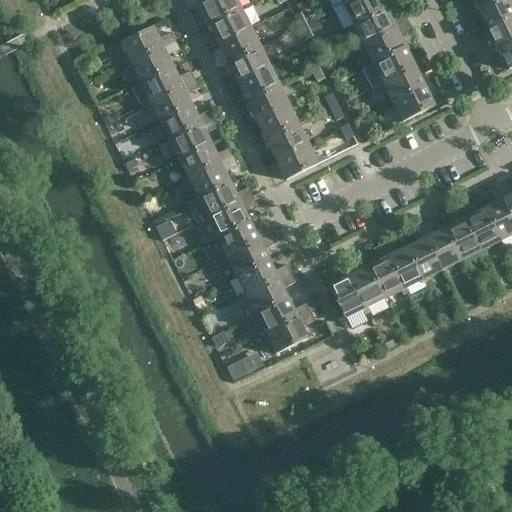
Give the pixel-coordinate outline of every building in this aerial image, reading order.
[(241,10),(236,0),(212,0),(199,7),(209,26),(241,10)] [(387,10),(381,0),(358,0),(345,7),(354,26),(387,10)] [(503,0),(473,0),(480,12),(503,0)] [(511,20),(511,0),(503,0),(480,12),(489,31),(511,20)] [(251,29),(241,10),(209,26),(219,45),(251,29)] [(364,46),(409,23),(404,15),(397,18),(398,21),(397,24),(394,26),(387,10),(354,26),(364,46)] [(306,26),(300,14),(293,18),(299,30),(306,26)] [(511,44),(511,20),(489,31),(499,51),(511,44)] [(406,49),(398,34),(401,32),(405,33),(406,36),(413,32),(409,23),(364,46),(373,65),(406,49)] [(312,38),(306,26),(299,30),(305,42),(312,38)] [(131,65),(176,42),(172,34),(165,37),(166,40),(165,43),(162,45),(154,28),(121,44),(131,65)] [(260,49),(251,29),(219,45),(228,65),(260,49)] [(173,68),(165,52),(168,51),(172,52),(173,54),(180,51),(176,42),(131,65),(141,84),(173,68)] [(511,69),(511,44),(499,51),(509,71),(511,69)] [(270,68),(260,49),(228,65),(238,84),(270,68)] [(383,84),(428,62),(424,53),(416,57),(418,59),(416,63),(413,64),(406,49),(373,65),(383,84)] [(319,68),(313,56),(306,59),(312,71),(319,68)] [(425,88),(417,72),(420,71),(424,72),(425,74),(432,71),(428,62),(383,84),(393,104),(425,88)] [(150,103),(195,81),(191,72),(184,76),(185,78),(184,82),(181,83),(173,68),(141,84),(150,103)] [(280,87),(270,68),(238,84),(247,103),(280,87)] [(325,80),(319,68),(312,71),(317,84),(325,80)] [(192,107),(185,91),(188,90),(191,91),(192,93),(200,90),(195,81),(150,103),(160,123),(192,107)] [(289,107),(280,87),(247,103),(257,123),(289,107)] [(435,107),(447,101),(443,92),(436,96),(437,98),(436,102),(433,103),(425,88),(393,104),(400,119),(396,121),(398,126),(402,123),(403,124),(435,108),(435,107)] [(338,106),(332,94),(325,98),(331,110),(338,106)] [(344,118),(338,106),(331,110),(337,122),(344,118)] [(170,142),(215,120),(210,111),(203,115),(204,117),(203,121),(200,122),(192,107),(160,123),(170,142)] [(299,126),(289,107),(257,123),(267,142),(299,126)] [(212,145),(206,135),(219,128),(215,120),(170,142),(179,161),(212,145)] [(308,145),(299,126),(267,142),(276,161),(308,145)] [(354,138),(348,126),(340,129),(346,142),(354,138)] [(189,181),(234,158),(229,150),(222,153),(223,156),(222,159),(219,161),(212,145),(179,161),(189,181)] [(319,166),(308,145),(276,161),(286,182),(319,166)] [(231,184),(223,169),(226,167),(230,168),(231,171),(238,167),(234,158),(189,181),(198,200),(231,184)] [(208,220),(253,197),(249,189),(242,192),(243,195),(242,198),(239,200),(231,184),(198,200),(208,220)] [(511,196),(508,199),(507,196),(508,192),(510,191),(507,184),(498,188),(511,215),(511,196)] [(511,237),(511,215),(498,188),(490,192),(493,199),(495,198),(499,200),(500,203),(485,210),(501,243),(511,237)] [(250,223),(242,208),(245,206),(249,207),(250,210),(257,206),(253,197),(208,220),(218,239),(250,223)] [(501,243),(485,210),(470,218),(468,215),(469,211),(472,210),(468,203),(459,207),(482,252),(501,243)] [(482,252),(459,207),(451,212),(454,219),(457,218),(460,219),(462,222),(446,230),(462,262),(482,252)] [(462,262),(446,230),(431,237),(429,234),(430,231),(433,230),(429,222),(420,227),(443,272),(462,262)] [(227,259),(272,236),(268,228),(261,231),(262,233),(261,237),(258,239),(250,223),(218,239),(227,259)] [(443,272),(420,227),(412,231),(415,238),(418,237),(421,238),(423,241),(407,249),(423,281),(443,272)] [(269,262),(262,246),(265,245),(268,246),(269,248),(277,245),(272,236),(227,259),(237,278),(269,262)] [(423,281),(407,249),(392,257),(390,254),(392,250),(394,249),(390,242),(382,246),(404,291),(423,281)] [(404,291),(382,246),(373,250),(377,257),(379,256),(383,257),(384,260),(369,268),(385,300),(404,291)] [(385,300),(369,268),(353,276),(352,273),(353,269),(355,268),(352,261),(343,265),(365,310),(385,300)] [(247,297),(291,275),(287,266),(280,270),(281,272),(280,276),(277,277),(269,262),(237,278),(247,297)] [(365,310),(343,265),(334,269),(338,277),(340,275),(344,277),(345,280),(329,288),(345,320),(365,310)] [(289,301),(281,285),(284,284),(287,285),(289,287),(296,284),(291,275),(247,297),(256,317),(289,301)] [(266,336),(311,314),(306,305),(299,309),(300,311),(299,315),(296,316),(289,301),(256,317),(266,336)] [(308,340),(300,324),(303,322),(307,323),(308,326),(315,322),(311,314),(266,336),(276,356),(308,340)] [(259,351),(228,367),(235,380),(265,365),(259,351)]
